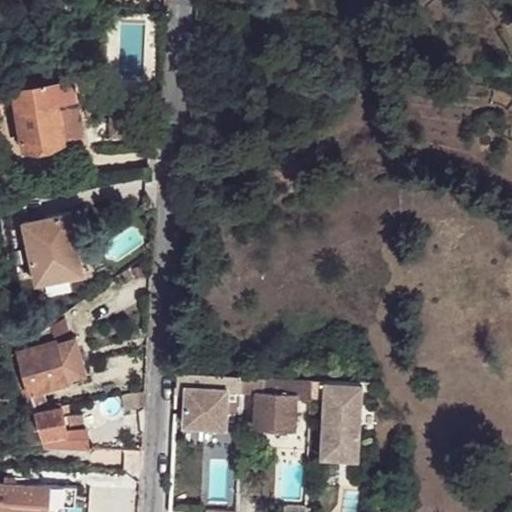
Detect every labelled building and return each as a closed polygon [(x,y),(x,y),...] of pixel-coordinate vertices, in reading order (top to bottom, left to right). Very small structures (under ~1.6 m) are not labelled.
[(85,138),(75,81),(16,90),(26,150),(66,144),(66,141),(85,138)] [(38,278),(85,268),(71,207),(24,218),(38,278)] [(57,321),(53,325),(58,342),(69,380),(89,374),(78,336),(74,337),(69,319),(57,321)] [(53,325),(36,338),(39,347),(58,342),(53,325)] [(19,354),(32,394),(43,391),(70,383),(69,380),(58,342),(39,347),(19,354)] [(244,375),(177,372),(176,385),(187,386),(187,385),(229,387),(243,388),(244,375)] [(243,388),(243,391),(256,392),(255,426),(297,428),(300,393),(311,394),(312,379),(297,378),(298,391),(275,390),(274,377),(244,375),(243,388)] [(325,400),(326,380),(312,379),(311,394),(311,399),(325,400)] [(359,457),(363,382),(326,380),(325,400),(322,455),(359,457)] [(226,426),(229,387),(187,385),(187,386),(185,424),(226,426)] [(32,394),(38,414),(49,411),(43,391),(32,394)] [(144,408),(144,393),(141,394),(126,396),(118,398),(122,412),(144,408)] [(47,444),(88,445),(85,429),(82,429),(81,415),(68,416),(62,417),(60,408),(49,411),(38,414),(47,444)] [(209,459),(209,501),(236,501),(237,459),(209,459)] [(17,483),(5,482),(0,481),(0,511),(50,511),(52,484),(42,484),(17,483)] [(283,511),(304,511),(305,504),(284,503),(283,511)]
